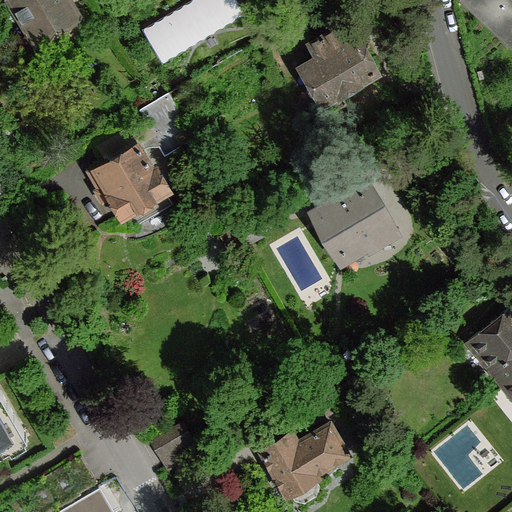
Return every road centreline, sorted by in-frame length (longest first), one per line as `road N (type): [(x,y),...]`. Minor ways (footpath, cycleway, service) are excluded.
road 1 (residential): [(0,239),(160,511)]
road 2 (residential): [(430,0),(486,182),(511,213)]
